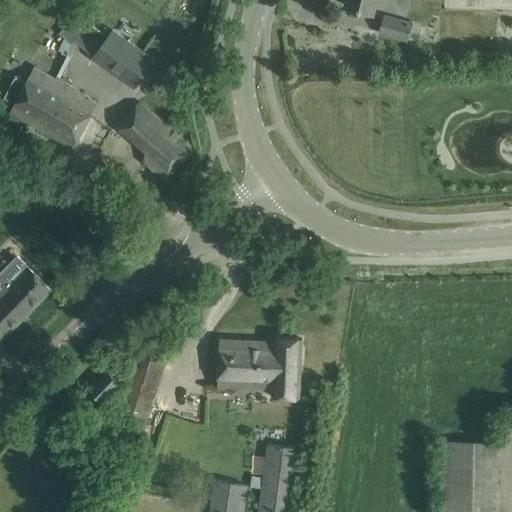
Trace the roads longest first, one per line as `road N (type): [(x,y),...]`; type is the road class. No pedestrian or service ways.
road 1 (unclassified): [(0,410),(91,321),(281,187)]
road 2 (tertiary): [(511,235),(379,242),(331,228),(281,187)]
road 3 (tertiary): [(281,187),(246,116),(245,50),(258,0)]
